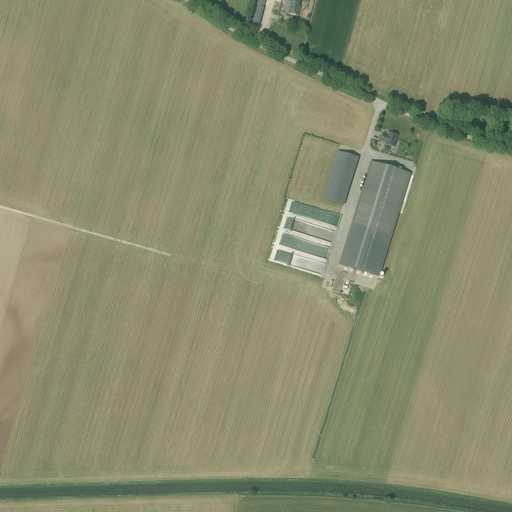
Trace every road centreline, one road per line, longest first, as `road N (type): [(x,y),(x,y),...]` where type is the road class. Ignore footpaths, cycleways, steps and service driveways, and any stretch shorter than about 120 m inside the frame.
road 1 (unclassified): [(511,150),(402,112),(259,45),(185,0)]
road 2 (track): [(169,255),(0,207)]
